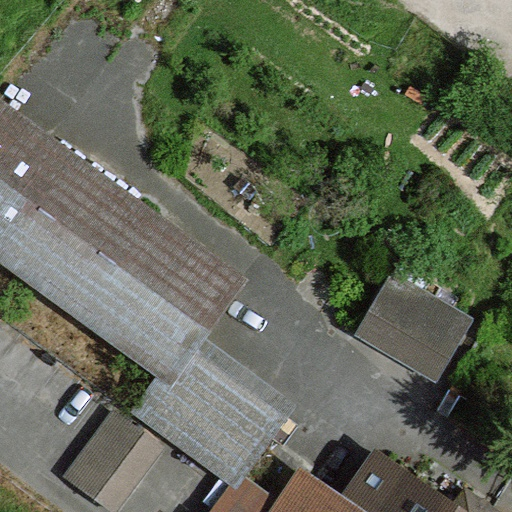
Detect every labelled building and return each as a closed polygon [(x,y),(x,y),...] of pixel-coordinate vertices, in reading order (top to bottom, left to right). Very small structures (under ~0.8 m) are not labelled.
[(228,487),(256,443),(277,413),(184,348),(234,280),(116,195),(0,111),(0,261),(161,379),(134,417),(161,437),(214,475),(228,487)] [(391,288),(363,332),(432,376),(460,331),(391,288)] [(66,480),(107,511),(155,446),(114,417),(66,480)] [(277,511),(490,511),(463,494),(451,509),(411,481),(401,494),(389,487),(399,473),(377,458),(341,505),(302,478),(283,504),(277,511)] [(277,511),(283,504),(250,480),(239,495),(233,491),(217,511),(277,511)]
